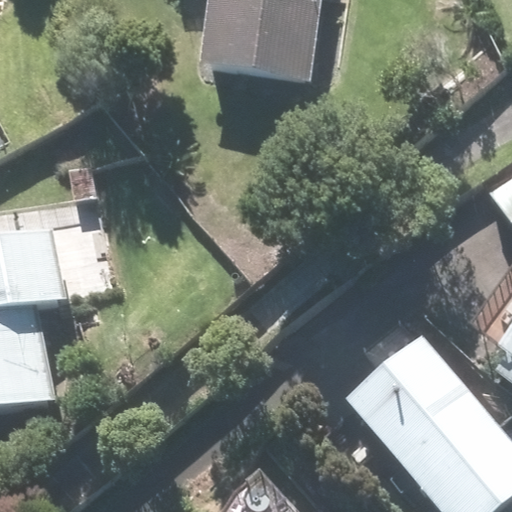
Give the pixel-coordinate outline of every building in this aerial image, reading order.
[(318,84),(329,0),(221,0),(212,69),(318,84)] [(511,183),(494,195),(511,222),(511,183)] [(61,239),(0,247),(0,404),(66,395),(53,308),(72,305),(61,239)] [(511,434),(437,344),(360,407),(447,511),(507,511),(511,508),(511,434)] [(511,356),(501,371),(511,378),(511,356)]
